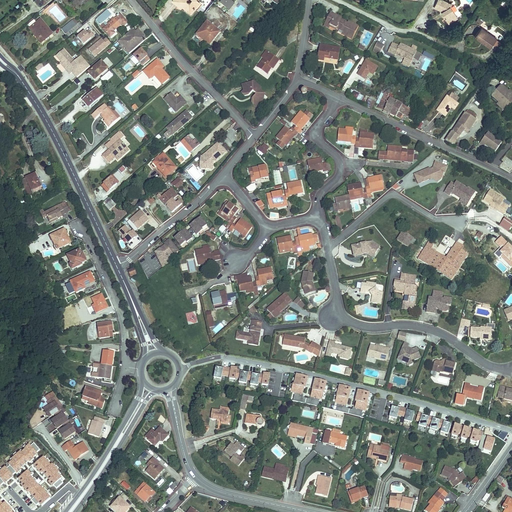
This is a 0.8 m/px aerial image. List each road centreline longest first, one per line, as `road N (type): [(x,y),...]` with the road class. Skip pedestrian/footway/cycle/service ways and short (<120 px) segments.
road 1 (residential): [(178,373),(228,357),(511,430)]
road 2 (residential): [(511,372),(433,330),(347,320),(327,249)]
road 3 (secondary): [(0,52),(47,121),(115,266)]
road 4 (residential): [(339,97),(511,178)]
road 5 (residential): [(254,135),(131,0)]
road 6 (residential): [(327,249),(388,195),(434,218),(462,220)]
road 7 (residential): [(124,367),(116,298),(73,223)]
road 8 (residential): [(115,266),(222,178)]
road 9 (residential): [(339,97),(317,126),(339,163),(319,194),(321,216)]
road 10 (secondary): [(142,377),(138,398),(87,484)]
